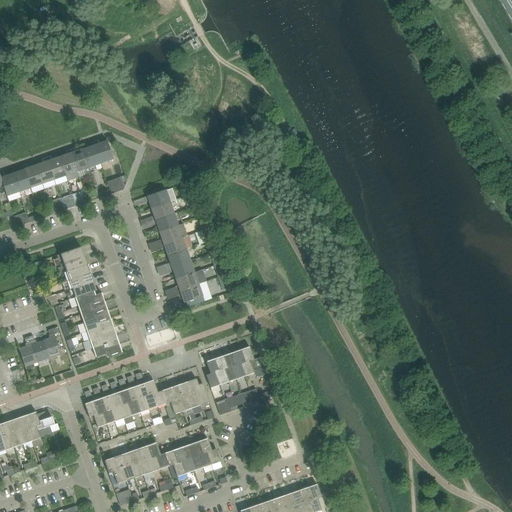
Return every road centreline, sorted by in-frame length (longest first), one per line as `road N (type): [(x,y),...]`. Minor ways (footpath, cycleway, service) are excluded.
road 1 (track): [(184,0),(213,53),(268,95),(477,500)]
road 2 (residential): [(97,219),(125,217),(157,300),(154,312),(134,318),(100,229)]
road 3 (residential): [(92,475),(62,402),(12,407),(0,375)]
